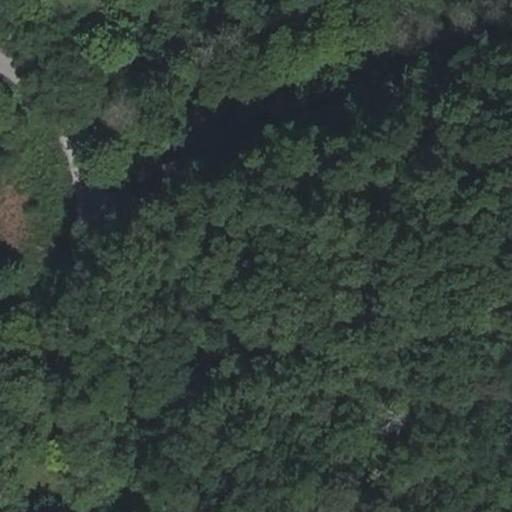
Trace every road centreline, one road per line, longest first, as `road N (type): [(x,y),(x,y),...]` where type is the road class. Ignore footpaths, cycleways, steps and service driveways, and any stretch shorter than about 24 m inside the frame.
road 1 (unclassified): [(0,72),(47,109),(85,170),(49,398),(51,467),(75,511)]
road 2 (track): [(83,182),(304,82),(419,0)]
